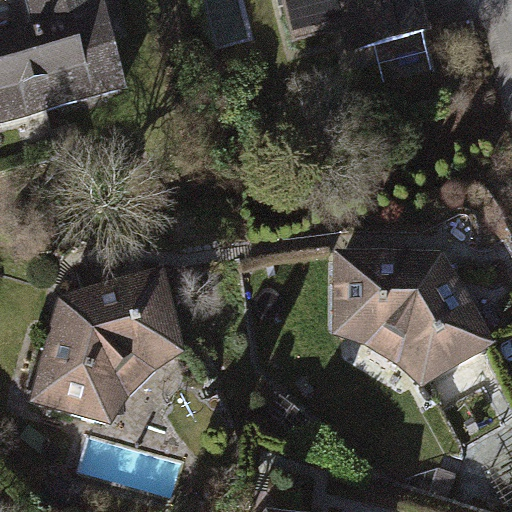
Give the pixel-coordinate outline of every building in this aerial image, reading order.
[(26,0),(34,28),(0,36),(0,129),(127,97),(101,0),(26,0)] [(248,0),(208,0),(224,52),(261,42),(248,0)] [(422,0),(280,0),(293,49),(343,37),(348,59),(432,38),(422,0)] [(442,260),(334,257),(335,342),(367,351),(399,371),(422,395),(498,356),(442,260)] [(164,280),(59,305),(31,408),(112,431),(130,403),(157,376),(185,361),(164,280)] [(75,511),(83,506),(60,480),(38,499),(49,511),(75,511)]
